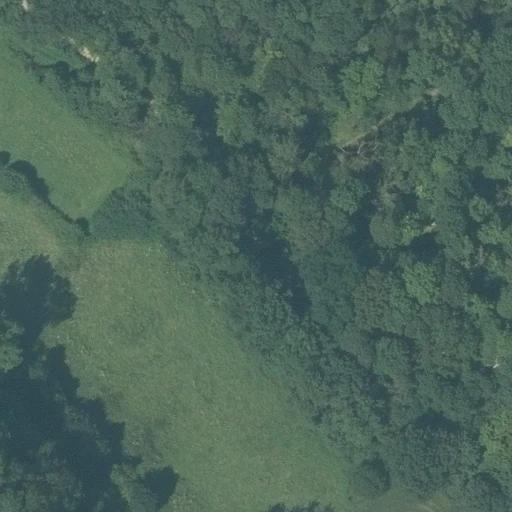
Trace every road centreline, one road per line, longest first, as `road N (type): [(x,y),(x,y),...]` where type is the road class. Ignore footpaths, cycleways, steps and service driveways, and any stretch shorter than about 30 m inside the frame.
road 1 (track): [(502,511),(455,448),(369,396),(333,338),(267,268),(199,152),(154,110)]
road 2 (track): [(154,110),(16,0)]
